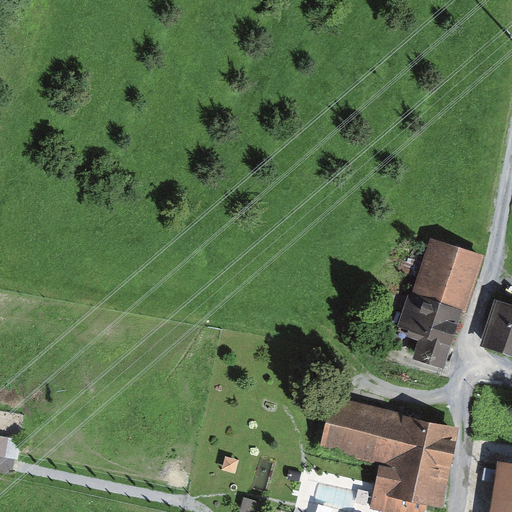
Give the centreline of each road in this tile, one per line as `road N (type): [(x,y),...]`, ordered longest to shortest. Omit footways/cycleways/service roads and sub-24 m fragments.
road 1 (track): [(461,380),(511,163)]
road 2 (track): [(23,466),(180,499),(203,511)]
road 3 (track): [(461,380),(458,511)]
